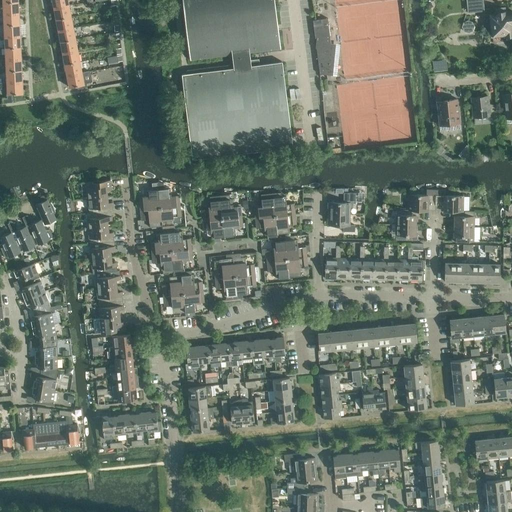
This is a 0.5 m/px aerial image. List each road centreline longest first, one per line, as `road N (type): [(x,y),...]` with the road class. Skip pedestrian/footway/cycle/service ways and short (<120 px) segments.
road 1 (residential): [(178,511),(165,344)]
road 2 (residential): [(165,344),(318,297)]
road 3 (residential): [(165,344),(140,298),(127,192)]
road 4 (residential): [(313,138),(295,0)]
